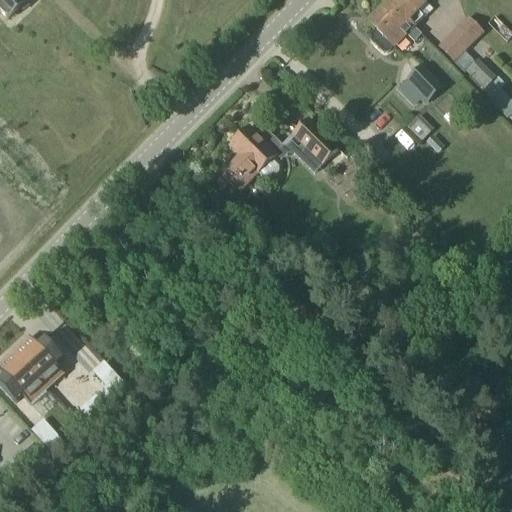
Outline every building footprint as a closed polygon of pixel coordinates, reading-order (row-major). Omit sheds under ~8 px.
[(0,0),(0,13),(8,22),(26,4),(21,0),(0,0)] [(419,0),(395,0),(385,10),(421,41),(424,38),(416,30),(424,22),(418,16),(427,8),(419,0)] [(389,57),(408,37),(416,46),(421,41),(385,10),(368,27),(374,33),(370,39),(369,44),(383,57),(389,57)] [(459,30),(438,51),(454,67),(475,46),(459,30)] [(479,63),(467,76),(486,94),(483,97),(490,105),(501,92),(506,88),(499,80),(498,81),(479,63)] [(422,68),(403,86),(422,106),(425,109),(444,91),(422,68)] [(407,131),(422,145),(434,132),(419,118),(407,131)] [(308,122),(292,138),(325,172),(331,166),(329,163),(338,153),(308,122)] [(238,160),(220,177),(239,196),(258,177),(265,185),(271,185),(280,175),(280,170),(272,163),(277,158),(284,152),(264,132),(257,138),(249,130),(229,151),(238,160)] [(422,305),(414,305),(409,311),(409,319),(415,324),(423,324),(428,318),(428,310),(422,305)] [(13,355),(47,393),(64,377),(57,369),(64,362),(45,342),(38,348),(30,340),(13,355)] [(324,361),(340,374),(352,361),(336,349),(324,361)] [(30,408),(45,394),(47,393),(13,355),(0,367),(0,374),(4,379),(0,382),(0,389),(16,407),(23,400),(30,408)] [(104,410),(115,400),(107,391),(96,401),(104,410)] [(64,446),(54,436),(43,446),(52,457),(64,446)]
